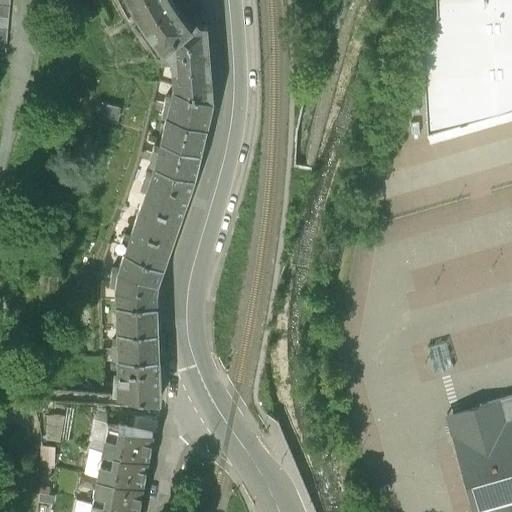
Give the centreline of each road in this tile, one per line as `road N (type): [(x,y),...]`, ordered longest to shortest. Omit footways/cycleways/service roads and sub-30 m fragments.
road 1 (secondary): [(231,0),(238,104),(184,293),(192,366),(212,404)]
road 2 (residential): [(0,463),(19,420),(45,438),(45,511)]
road 3 (residential): [(158,511),(172,440),(212,404)]
road 4 (secondary): [(212,404),(277,511)]
